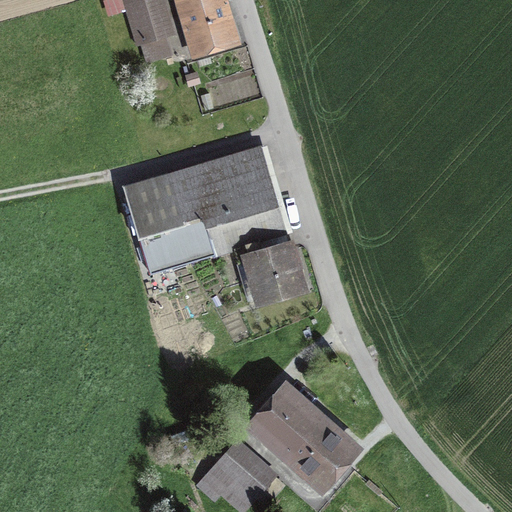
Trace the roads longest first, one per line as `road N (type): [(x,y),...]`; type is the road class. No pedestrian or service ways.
road 1 (unclassified): [(245,0),(356,346),(402,427),(477,511)]
road 2 (track): [(286,129),(0,196)]
